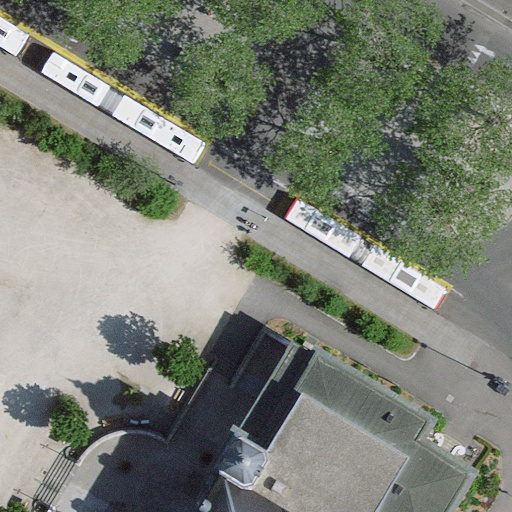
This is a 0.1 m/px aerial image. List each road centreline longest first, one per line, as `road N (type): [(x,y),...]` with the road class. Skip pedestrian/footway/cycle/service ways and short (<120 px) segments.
road 1 (residential): [(11,0),(246,142)]
road 2 (residential): [(246,142),(468,278)]
road 3 (residential): [(324,0),(246,142)]
road 4 (residential): [(511,68),(398,0)]
